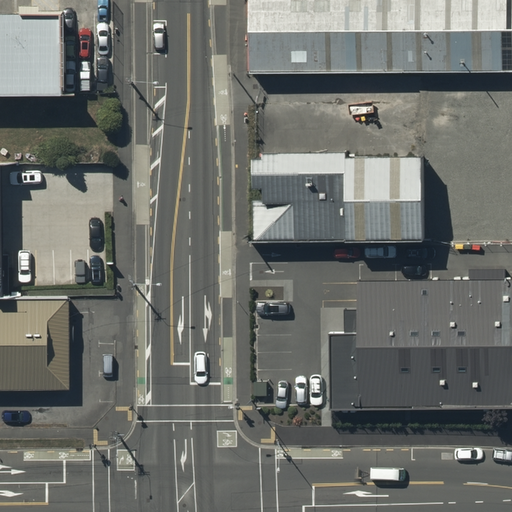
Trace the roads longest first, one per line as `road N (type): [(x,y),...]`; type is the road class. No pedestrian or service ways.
road 1 (tertiary): [(190,497),(187,0)]
road 2 (tertiary): [(511,499),(190,497)]
road 3 (tertiary): [(190,497),(0,498)]
